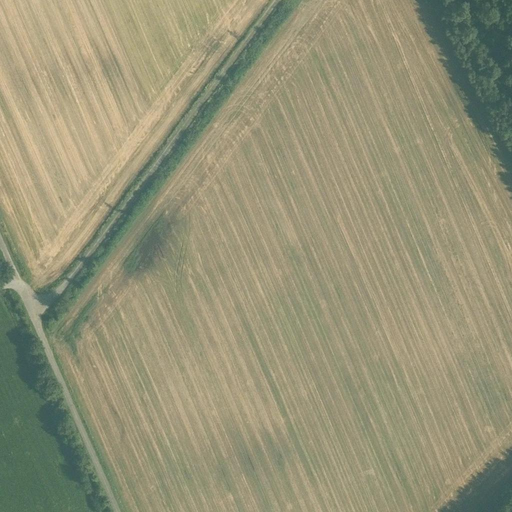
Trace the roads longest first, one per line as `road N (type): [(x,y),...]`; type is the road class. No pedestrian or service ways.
road 1 (track): [(29,307),(74,271),(276,0)]
road 2 (unclassified): [(117,511),(0,238)]
